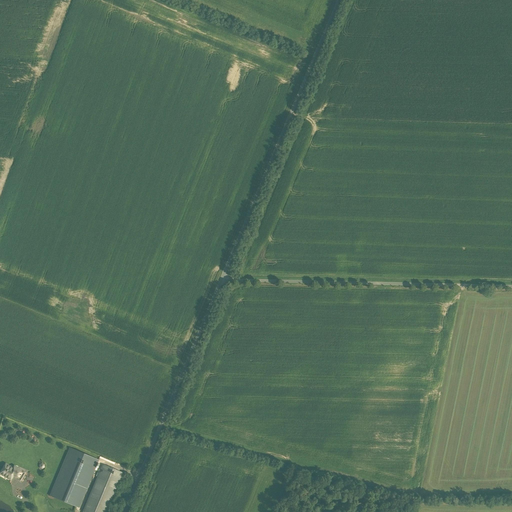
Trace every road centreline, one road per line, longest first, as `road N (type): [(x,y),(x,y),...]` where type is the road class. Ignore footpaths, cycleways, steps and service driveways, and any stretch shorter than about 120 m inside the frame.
road 1 (unclassified): [(340,0),(222,280)]
road 2 (unclassified): [(222,280),(511,287)]
road 3 (unclassified): [(222,280),(125,511)]
